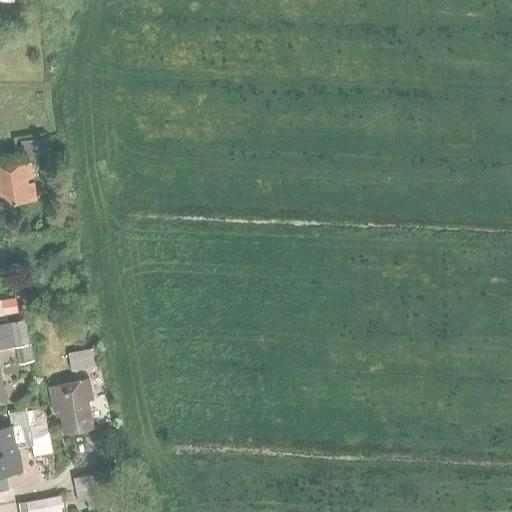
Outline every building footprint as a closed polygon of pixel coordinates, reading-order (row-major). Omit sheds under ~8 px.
[(37,176),(35,161),(0,165),(0,187),(2,205),(36,201),(33,176),(37,176)] [(0,313),(0,314),(22,309),(19,294),(0,297),(0,313)] [(22,361),(38,357),(29,315),(0,321),(0,348),(19,344),(22,361)] [(74,370),(100,366),(97,347),(71,350),(74,370)] [(0,402),(12,400),(1,349),(0,348),(0,402)] [(96,379),(53,385),(56,412),(64,411),(67,430),(98,426),(95,405),(100,405),(96,379)] [(0,471),(28,466),(20,421),(0,424),(0,471)] [(82,503),(109,500),(106,471),(78,475),(82,503)] [(68,511),(65,491),(22,499),(24,511),(68,511)]
